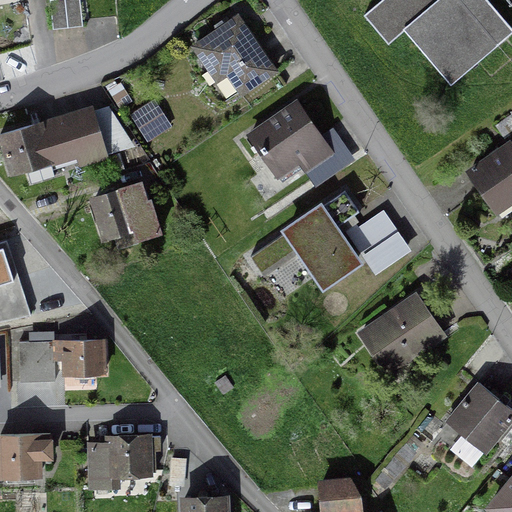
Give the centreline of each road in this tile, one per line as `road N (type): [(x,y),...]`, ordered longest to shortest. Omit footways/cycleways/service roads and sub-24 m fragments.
road 1 (residential): [(268,511),(0,194)]
road 2 (residential): [(279,0),(511,341)]
road 3 (residential): [(195,0),(116,58),(0,98)]
